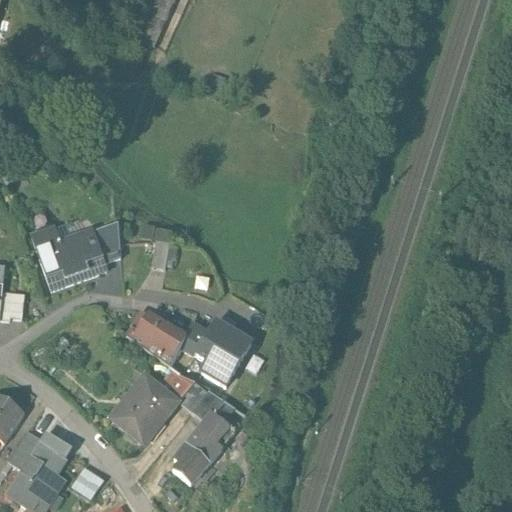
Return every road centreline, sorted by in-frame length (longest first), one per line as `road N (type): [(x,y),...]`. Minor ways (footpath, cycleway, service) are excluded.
road 1 (residential): [(0,340),(80,400),(160,511)]
road 2 (residential): [(0,326),(76,276),(149,278)]
